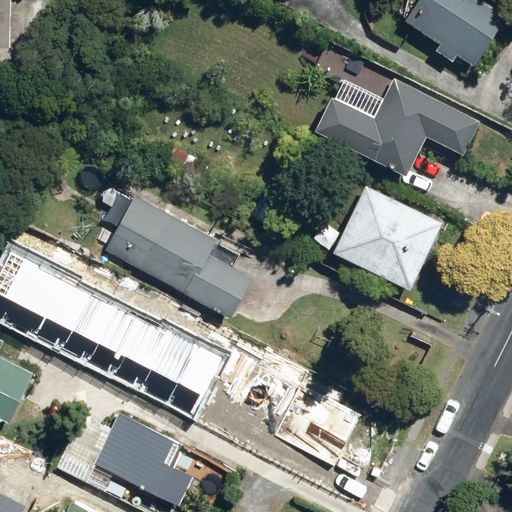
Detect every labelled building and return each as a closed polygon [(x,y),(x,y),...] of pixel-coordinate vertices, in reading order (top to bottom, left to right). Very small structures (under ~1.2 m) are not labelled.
[(474,0),(418,0),(401,26),(469,72),(504,20),(474,0)] [(455,162),(473,127),(435,108),(436,107),(387,83),(369,119),(370,119),(369,121),(328,100),(309,137),(396,182),(407,161),(409,162),(418,143),(455,162)] [(353,190),(324,254),(401,288),(429,223),(353,190)] [(127,201),(100,248),(226,319),(253,273),(127,201)] [(61,351),(105,374),(141,308),(97,284),(61,351)] [(0,355),(0,425),(3,427),(32,373),(0,355)] [(106,421),(87,460),(179,505),(198,467),(106,421)] [(0,454),(0,488),(34,506),(48,481),(0,454)] [(99,511),(70,498),(63,511),(99,511)]
